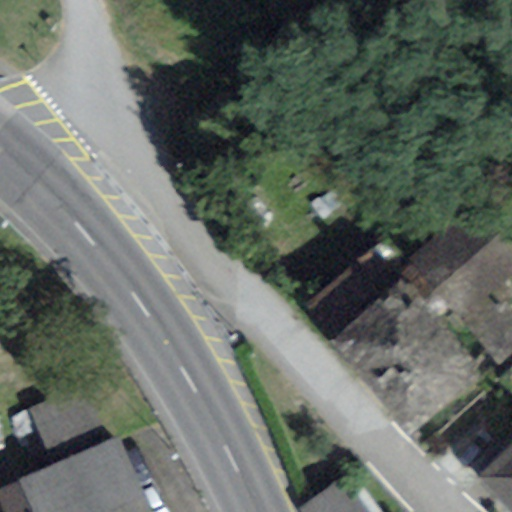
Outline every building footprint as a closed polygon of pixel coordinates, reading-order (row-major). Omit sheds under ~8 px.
[(511,278),(511,255),(475,211),(415,261),(499,362),(511,351),(511,322),(490,296),(511,278)] [(376,248),(302,308),(409,439),(482,379),(376,248)] [(147,511),(115,439),(0,490),(0,496),(7,511),(147,511)] [(511,511),(511,444),(477,478),(510,511),(511,511)] [(360,511),(342,482),(303,507),(306,511),(360,511)]
